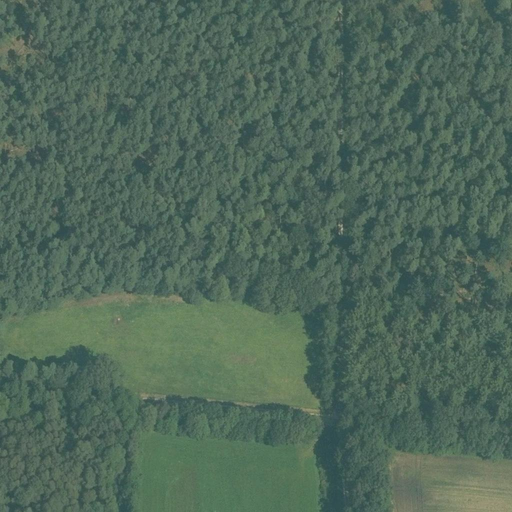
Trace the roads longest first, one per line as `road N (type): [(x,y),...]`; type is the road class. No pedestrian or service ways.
road 1 (track): [(339,423),(339,0)]
road 2 (track): [(339,423),(0,391)]
road 3 (track): [(511,438),(339,423)]
